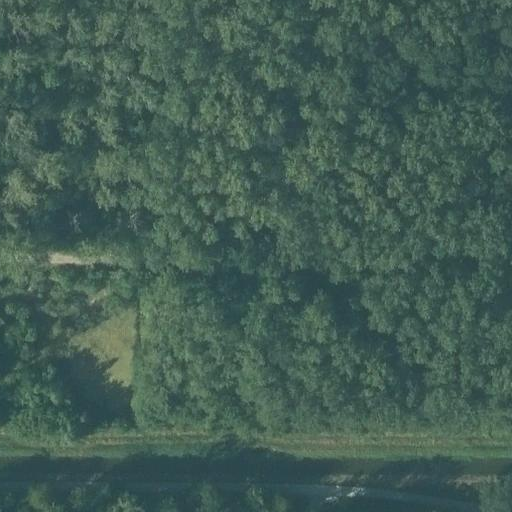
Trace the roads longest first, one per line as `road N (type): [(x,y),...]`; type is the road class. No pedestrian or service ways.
road 1 (track): [(0,256),(296,260),(511,220)]
road 2 (track): [(0,438),(511,440)]
